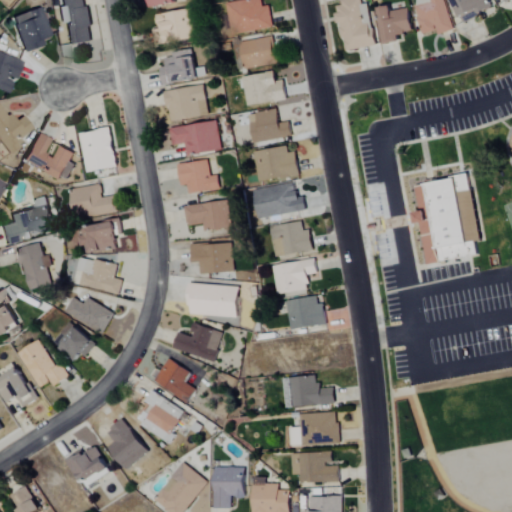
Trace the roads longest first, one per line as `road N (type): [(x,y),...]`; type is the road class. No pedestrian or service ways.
road 1 (residential): [(0,463),(97,395),(133,356),(154,303),(149,188),(113,0)]
road 2 (residential): [(378,511),(365,339),(303,0)]
road 3 (residential): [(322,89),(437,67),(511,36)]
